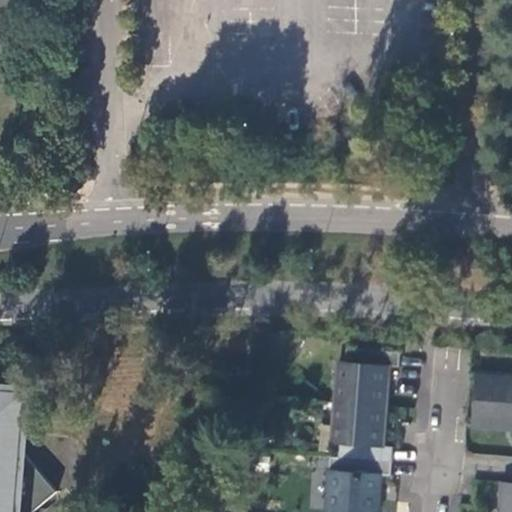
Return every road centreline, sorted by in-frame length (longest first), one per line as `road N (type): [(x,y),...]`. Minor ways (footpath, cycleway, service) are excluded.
road 1 (primary): [(511,230),(340,218),(0,229)]
road 2 (primary): [(0,310),(166,300),(511,310)]
road 3 (residential): [(433,511),(443,388)]
